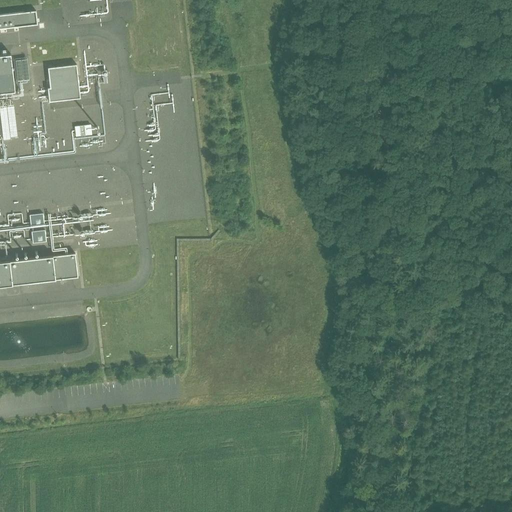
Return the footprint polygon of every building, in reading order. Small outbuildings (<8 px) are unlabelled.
[(38,11),(0,14),(0,27),(40,23),(38,11)] [(0,92),(19,91),(15,55),(0,56),(0,92)] [(79,65),(51,68),(53,87),(50,87),(52,101),(82,97),(79,65)] [(90,124),(72,125),(73,136),(91,135),(90,124)] [(44,214),(31,216),(33,227),(45,226),(44,214)] [(46,231),(33,232),(34,244),(47,242),(46,231)] [(79,253),(54,256),(57,280),(81,277),(79,253)] [(54,256),(11,262),(14,285),(57,280),(54,256)] [(11,262),(0,262),(0,286),(14,285),(11,262)]
